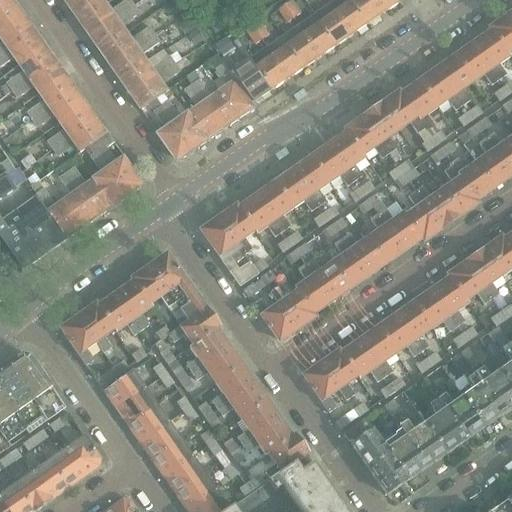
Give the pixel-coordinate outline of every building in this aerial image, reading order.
[(0,0),(0,14),(16,3),(14,0),(0,0)] [(63,0),(70,10),(83,0),(63,0)] [(108,5),(104,0),(83,0),(70,10),(80,24),(108,5)] [(108,5),(80,24),(90,39),(135,7),(130,0),(113,12),(108,5)] [(184,9),(178,0),(175,0),(171,3),(177,14),(184,9)] [(350,0),(338,0),(331,5),(353,37),(369,26),(350,0)] [(374,0),(350,0),(369,26),(384,15),(374,0)] [(401,4),(398,0),(374,0),(384,15),(401,4)] [(285,7),(293,17),(299,13),(292,2),(285,7)] [(0,36),(27,18),(16,3),(0,14),(0,36)] [(331,5),(315,16),(337,48),(353,37),(331,5)] [(135,7),(90,39),(100,53),(128,34),(123,26),(140,15),(135,7)] [(285,7),(279,11),(287,22),(293,17),(285,7)] [(315,16),(299,27),(321,58),(337,48),(315,16)] [(487,30),(489,33),(507,56),(511,52),(511,25),(506,17),(487,30)] [(27,18),(0,36),(0,38),(4,44),(0,46),(0,58),(37,32),(27,18)] [(197,29),(190,19),(180,26),(186,36),(197,29)] [(219,20),(210,27),(215,34),(224,28),(219,20)] [(254,29),(261,39),(267,35),(260,24),(254,29)] [(299,27),(283,38),(305,69),(321,58),(299,27)] [(128,34),(100,53),(111,68),(155,37),(150,29),(133,41),(128,34)] [(254,29),(248,33),(255,43),(261,39),(254,29)] [(204,41),(197,30),(189,35),(196,46),(204,41)] [(47,47),(37,32),(0,58),(0,69),(14,59),(19,66),(47,47)] [(489,33),(472,45),(498,82),(505,77),(497,67),(509,59),(507,56),(489,33)] [(143,55),(160,44),(155,37),(111,68),(121,82),(149,63),(143,55)] [(283,38),(268,49),(289,80),(305,69),(283,38)] [(231,44),(220,52),(224,59),(236,51),(231,44)] [(472,45),(454,57),(473,84),(483,77),(490,87),(498,82),(472,45)] [(19,66),(24,74),(7,85),(13,93),(57,61),(47,47),(19,66)] [(268,49),(252,60),(273,91),(289,80),(268,49)] [(454,57),(436,70),(462,107),(469,103),(461,92),(473,84),(454,57)] [(154,70),(149,63),(121,82),(131,97),(175,66),(170,58),(154,70)] [(252,60),(234,72),(255,104),(269,94),(270,95),(274,93),(273,91),(252,60)] [(68,76),(57,61),(13,93),(18,100),(35,88),(40,96),(68,76)] [(175,66),(131,97),(141,112),(169,92),(164,85),(180,73),(175,66)] [(224,66),(216,71),(227,88),(220,93),(240,121),(255,110),(224,66)] [(436,70),(418,83),(436,109),(447,102),(454,113),(462,107),(436,70)] [(40,96),(45,103),(28,114),(33,122),(78,91),(68,76),(40,96)] [(200,82),(193,87),(224,132),(240,121),(220,93),(211,99),(200,82)] [(511,82),(503,89),(508,97),(511,93),(511,82)] [(425,117),(436,109),(418,83),(400,95),(423,131),(425,133),(433,128),(425,117)] [(193,87),(185,92),(197,109),(189,115),(209,142),(224,132),(193,87)] [(503,89),(493,96),(498,104),(508,97),(503,89)] [(88,105),(78,91),(33,122),(38,129),(55,118),(60,125),(88,105)] [(398,93),(380,105),(399,132),(409,125),(417,135),(423,131),(400,95),(398,93)] [(511,102),(511,101),(501,108),(507,116),(511,111),(511,102)] [(169,104),(162,109),(193,153),(209,142),(189,115),(181,120),(169,104)] [(65,132),(48,144),(53,151),(98,120),(88,105),(60,125),(65,132)] [(380,105),(362,118),(388,155),(395,150),(387,140),(399,132),(380,105)] [(476,108),(467,114),(472,122),(482,115),(476,108)] [(167,130),(158,136),(175,160),(182,161),(193,153),(162,109),(155,114),(167,130)] [(467,114),(457,121),(462,129),(472,122),(467,114)] [(343,131),(345,134),(363,157),(373,150),(381,160),(388,155),(362,118),(343,131)] [(108,134),(98,120),(53,151),(59,159),(75,147),(81,154),(86,151),(89,148),(108,134)] [(485,120),(475,126),(480,134),(490,127),(485,120)] [(475,126),(465,133),(470,141),(480,134),(475,126)] [(440,133),(431,140),(436,147),(446,140),(440,133)] [(108,134),(89,148),(95,156),(99,153),(130,198),(141,190),(142,183),(126,159),(118,165),(107,150),(115,144),(108,134)] [(345,134),(327,146),(354,183),(361,178),(353,168),(364,160),(363,157),(345,134)] [(493,136),(486,141),(511,178),(511,177),(511,139),(500,146),(493,136)] [(431,140),(421,146),(426,154),(436,147),(431,140)] [(486,156),(475,164),(494,191),(511,178),(486,141),(478,146),(486,156)] [(449,145),(439,152),(444,159),(454,152),(449,145)] [(327,146),(309,159),(328,185),(339,178),(346,188),(354,183),(327,146)] [(89,148),(86,151),(91,158),(103,175),(95,181),(115,208),(130,198),(99,153),(95,156),(89,148)] [(439,152),(429,158),(434,166),(444,159),(439,152)] [(31,155),(21,162),(26,170),(36,162),(31,155)] [(309,159),(291,171),(318,208),(324,204),(317,193),(328,185),(309,159)] [(405,160),(396,166),(403,176),(412,169),(405,160)] [(6,161),(0,165),(7,176),(14,172),(6,161)] [(449,166),(451,169),(476,203),(494,191),(475,164),(464,172),(457,161),(449,166)] [(396,166),(386,173),(393,183),(403,176),(396,166)] [(75,169),(68,174),(99,219),(115,208),(95,181),(87,186),(75,169)] [(451,184),(440,192),(459,218),(478,206),(476,203),(451,169),(444,174),(451,184)] [(413,170),(403,177),(408,185),(418,178),(413,170)] [(291,171),(273,184),(292,211),(303,203),(310,214),(318,208),(291,171)] [(27,180),(32,186),(40,181),(35,174),(27,180)] [(68,174),(61,180),(72,196),(64,202),(84,230),(99,219),(68,174)] [(8,177),(0,182),(0,233),(26,271),(47,256),(15,209),(2,219),(0,216),(0,200),(16,189),(8,177)] [(403,177),(393,184),(399,191),(408,185),(403,177)] [(368,183),(358,190),(364,198),(373,191),(368,183)] [(288,229),(281,218),(292,211),(273,184),(255,197),(281,234),(288,229)] [(422,189),(415,194),(441,231),(459,218),(440,192),(429,199),(422,189)] [(358,190),(348,197),(354,204),(364,198),(358,190)] [(38,196),(37,196),(44,207),(68,241),(84,230),(64,202),(57,208),(45,191),(38,195),(38,196)] [(415,209),(405,217),(421,241),(423,244),(441,231),(415,194),(408,199),(415,209)] [(36,195),(15,209),(47,256),(68,241),(44,207),(37,196),(36,195)] [(377,195),(367,202),(373,210),(382,203),(377,195)] [(255,197),(237,209),(254,234),(256,236),(267,228),(274,239),(281,234),(255,197)] [(367,202),(357,209),(363,216),(373,210),(367,202)] [(243,241),(254,234),(237,209),(236,206),(217,219),(239,251),(243,257),(250,252),(243,241)] [(332,208),(322,215),(328,223),(337,216),(332,208)] [(384,211),(377,217),(403,254),(421,241),(405,217),(403,214),(392,222),(384,211)] [(322,215),(312,222),(318,230),(328,223),(322,215)] [(378,232),(366,240),(385,266),(403,254),(377,217),(370,221),(378,232)] [(203,229),(202,236),(239,289),(257,276),(257,275),(267,268),(262,261),(252,268),(249,264),(238,272),(228,258),(239,251),(217,219),(203,229)] [(341,221),(331,227),(336,235),(346,228),(341,221)] [(331,227),(321,234),(327,242),(336,235),(331,227)] [(296,234),(286,241),(291,248),(301,241),(296,234)] [(511,234),(503,241),(511,255),(511,234)] [(348,237),(341,242),(367,279),(385,266),(366,240),(356,247),(348,237)] [(501,238),(483,251),(501,278),(511,271),(511,270),(511,255),(503,241),(501,238)] [(286,241),(276,247),(282,255),(291,248),(286,241)] [(334,246),(341,257),(330,265),(349,292),(367,279),(341,242),(334,246)] [(305,246),(295,253),(300,260),(310,253),(305,246)] [(490,286),(501,278),(483,251),(464,264),(491,301),(498,296),(490,286)] [(295,253),(285,259),(290,267),(300,260),(295,253)] [(162,258),(148,268),(175,305),(193,292),(169,259),(162,258)] [(312,262),(305,267),(331,304),(349,292),(330,265),(320,272),(312,262)] [(464,264),(446,277),(448,279),(465,303),(476,296),(483,306),(491,301),(464,264)] [(305,267),(298,272),(305,282),(294,290),(296,293),(313,316),(331,304),(305,267)] [(148,268),(130,281),(132,283),(150,307),(160,300),(167,310),(174,305),(175,305),(148,268)] [(270,273),(260,280),(265,288),(275,281),(270,273)] [(456,314),(467,306),(465,303),(448,279),(430,292),(456,329),(463,324),(456,314)] [(140,317),(151,309),(150,307),(132,283),(115,295),(141,333),(148,328),(140,317)] [(252,286),(242,293),(247,300),(257,293),(252,286)] [(270,295),(278,305),(296,332),(315,319),(313,316),(296,293),(285,300),(278,289),(270,295)] [(175,305),(174,305),(187,324),(206,311),(193,292),(175,305)] [(430,292),(412,304),(431,331),(442,324),(449,334),(456,329),(430,292)] [(115,295),(97,308),(113,332),(115,335),(126,327),(134,338),(141,333),(115,295)] [(260,302),(252,307),(275,341),(283,342),(296,332),(278,305),(267,313),(260,302)] [(420,339),(431,331),(412,304),(394,317),(420,354),(427,349),(420,339)] [(110,350),(103,339),(113,332),(97,308),(95,305),(77,318),(96,345),(103,355),(110,350)] [(511,310),(509,307),(500,314),(506,323),(511,318),(511,310)] [(168,337),(173,345),(184,337),(191,348),(216,331),(219,329),(206,311),(187,324),(168,337)] [(500,314),(489,321),(496,330),(497,329),(506,323),(500,314)] [(394,317),(376,329),(395,356),(406,349),(413,359),(420,354),(394,317)] [(63,328),(62,335),(85,368),(93,363),(85,352),(96,345),(77,318),(63,328)] [(511,318),(506,323),(497,329),(503,337),(511,330),(511,318)] [(391,374),(384,364),(395,356),(376,329),(357,342),(384,380),(391,374)] [(496,330),(487,336),(493,344),(503,337),(497,329),(496,330)] [(163,330),(153,337),(158,344),(168,337),(163,330)] [(471,330),(462,336),(467,344),(477,337),(471,330)] [(197,361),(186,368),(191,376),(229,349),(216,331),(191,348),(189,349),(197,361)] [(462,336),(452,343),(457,351),(467,344),(462,336)] [(357,342),(340,354),(357,379),(358,382),(370,374),(377,384),(384,380),(357,342)] [(511,364),(499,372),(511,389),(511,349),(509,346),(502,351),(511,364)] [(207,375),(214,386),(241,367),(229,349),(191,376),(196,382),(207,375)] [(167,350),(160,355),(167,365),(174,360),(167,350)] [(467,350),(459,355),(465,363),(467,366),(474,360),(467,350)] [(141,351),(131,357),(136,365),(146,358),(141,351)] [(338,352),(319,365),(339,392),(346,402),(353,397),(346,386),(357,379),(340,354),(338,352)] [(435,355),(425,361),(431,369),(440,362),(435,355)] [(459,355),(449,362),(455,370),(465,363),(459,355)] [(33,403),(44,418),(47,422),(65,410),(51,390),(29,359),(29,358),(21,357),(7,367),(32,403),(33,403)] [(425,361),(415,368),(421,376),(431,369),(425,361)] [(123,363),(113,369),(119,377),(128,370),(123,363)] [(153,370),(160,380),(167,375),(160,365),(153,370)] [(328,399),(339,392),(319,365),(306,374),(304,382),(328,415),(335,410),(328,399)] [(7,367),(0,372),(0,395),(14,416),(15,415),(26,431),(44,418),(33,403),(32,403),(7,367)] [(214,386),(222,397),(211,404),(217,411),(254,385),(241,367),(214,386)] [(478,367),(471,372),(502,415),(510,410),(511,409),(511,389),(499,372),(488,380),(478,367)] [(113,369),(95,382),(100,389),(119,377),(113,369)] [(173,374),(180,384),(187,379),(180,369),(173,374)] [(471,372),(464,377),(473,390),(462,399),(483,429),(485,428),(487,427),(492,424),(493,421),(502,415),(471,372)] [(132,373),(103,393),(115,410),(144,390),(132,373)] [(167,375),(160,380),(167,390),(174,385),(167,375)] [(187,379),(180,384),(187,394),(194,388),(187,379)] [(399,380),(389,386),(394,394),(404,387),(399,380)] [(232,411),(240,422),(267,403),(254,385),(217,411),(222,418),(232,411)] [(389,386),(379,393),(385,401),(394,394),(389,386)] [(144,390),(115,410),(127,427),(156,407),(144,390)] [(441,394),(433,399),(464,442),(472,436),(475,436),(480,432),(481,430),(483,429),(462,399),(450,407),(441,394)] [(0,395),(0,434),(7,444),(26,431),(15,415),(14,416),(0,395)] [(184,399),(177,404),(185,416),(192,410),(184,399)] [(435,417),(424,425),(445,455),(447,454),(449,454),(454,450),(455,448),(464,442),(433,399),(426,404),(435,417)] [(393,401),(383,408),(390,418),(401,411),(393,401)] [(267,403),(240,422),(247,433),(237,440),(242,447),(279,421),(267,403)] [(198,410),(205,420),(212,415),(205,405),(198,410)] [(362,405),(353,412),(358,419),(368,412),(362,405)] [(156,407),(127,427),(139,445),(168,424),(156,407)] [(192,410),(185,416),(191,425),(199,420),(192,410)] [(219,424),(212,415),(205,420),(212,430),(219,424)] [(334,424),(340,432),(350,425),(344,417),(334,424)] [(403,420),(395,426),(400,432),(426,468),(434,463),(437,463),(442,459),(443,457),(445,455),(424,425),(412,433),(403,420)] [(59,421),(49,428),(54,435),(64,428),(59,421)] [(279,421),(242,447),(247,454),(257,447),(265,458),(268,456),(292,439),(279,421)] [(365,421),(343,436),(386,497),(407,482),(383,447),(365,421)] [(180,441),(168,424),(139,445),(151,462),(180,441)] [(42,432),(33,439),(38,446),(47,439),(42,432)] [(400,432),(394,436),(393,439),(383,447),(407,482),(408,482),(407,482),(409,481),(411,481),(416,477),(417,475),(426,468),(400,432)] [(207,433),(200,438),(207,448),(214,443),(207,433)] [(65,450),(85,478),(99,468),(100,461),(84,437),(65,450)] [(275,467),(265,474),(270,482),(307,456),(294,437),(292,439),(268,456),(275,467)] [(33,439),(23,446),(28,453),(38,446),(33,439)] [(180,441),(151,462),(163,479),(192,459),(180,441)] [(223,446),(230,456),(237,451),(231,441),(223,446)] [(221,453),(214,443),(207,448),(214,458),(221,453)] [(65,450),(48,462),(68,490),(85,478),(65,450)] [(244,461),(237,451),(230,456),(237,466),(244,461)] [(8,456),(0,462),(0,465),(4,470),(13,463),(8,456)] [(267,484),(274,495),(249,511),(347,511),(344,508),(342,509),(312,467),(305,460),(308,457),(307,456),(270,482),(267,484)] [(204,476),(192,459),(163,479),(175,496),(204,476)] [(48,462),(31,474),(51,502),(68,490),(48,462)] [(231,467),(224,472),(231,482),(238,477),(231,467)] [(31,474),(14,486),(32,511),(37,511),(51,502),(31,474)] [(204,476),(175,496),(185,511),(188,511),(216,493),(204,476)] [(262,486),(257,478),(247,485),(252,492),(262,486)] [(252,492),(247,485),(237,492),(242,499),(252,492)] [(32,511),(14,486),(0,496),(0,501),(7,511),(32,511)] [(216,493),(188,511),(224,511),(228,510),(216,493)] [(122,501),(109,511),(135,511),(129,503),(122,501)] [(511,511),(511,510),(507,503),(492,511),(511,511)]
